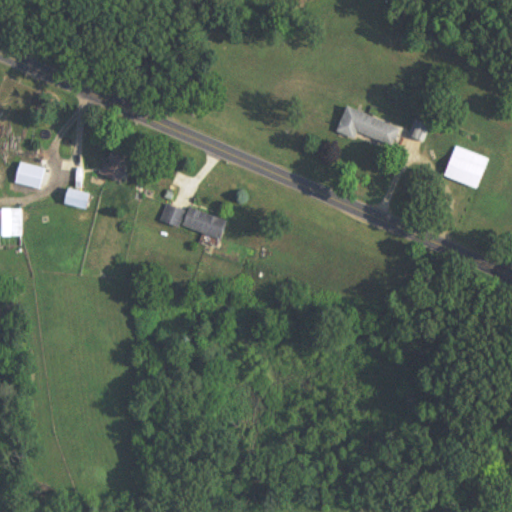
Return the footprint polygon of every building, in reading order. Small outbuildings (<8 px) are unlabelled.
[(402,131),(350,109),(339,135),(357,143),(361,135),(395,149),(402,131)] [(425,144),(432,128),(418,122),(411,138),(425,144)] [(102,177),(122,185),(134,157),(114,148),(102,177)] [(478,192),(491,161),(458,148),(445,179),(478,192)] [(88,211),(92,195),(69,191),(66,206),(88,211)] [(185,212),(168,206),(161,224),(179,230),(185,212)] [(222,241),(228,222),(190,210),(183,229),(222,241)] [(23,211),(0,211),(0,237),(23,237),(23,211)]
